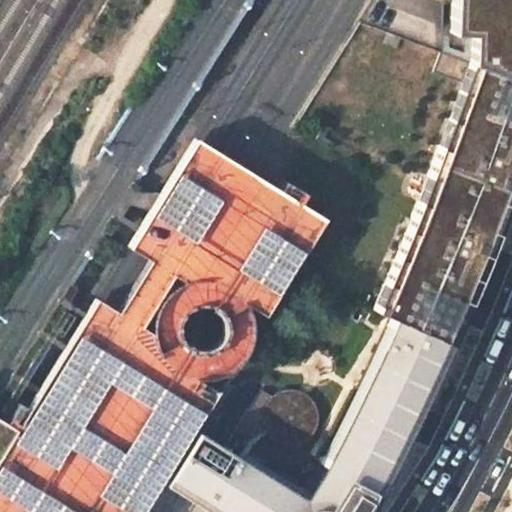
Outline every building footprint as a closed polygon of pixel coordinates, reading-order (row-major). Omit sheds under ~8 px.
[(511,0),(453,0),(452,31),(470,31),(468,62),(511,77),(511,0)] [(398,246),(370,308),(388,316),(446,342),(507,192),(511,179),(511,77),(468,62),(416,200),(398,246)] [(332,144),(322,138),(328,129),(323,125),(314,140),(328,149),(332,144)] [(0,511),(138,511),(213,391),(193,377),(206,377),(222,374),(235,366),(245,355),(250,344),(253,330),(252,317),(247,303),(260,316),(320,218),(297,204),(276,191),(242,169),(207,148),(192,138),(127,244),(142,254),(150,258),(118,309),(111,304),(96,295),(10,433),(0,426),(0,511)] [(283,181),(276,191),(297,204),(303,194),(283,181)] [(446,342),(388,316),(322,454),(298,494),(194,429),(161,482),(208,511),(362,511),(387,467),(421,399),(446,342)] [(307,434),(312,425),(314,415),(312,405),(306,396),(297,391),(286,389),(276,391),(270,395),(258,388),(232,430),(244,437),(263,427),(269,435),(277,441),(288,443),(298,440),(307,434)]
